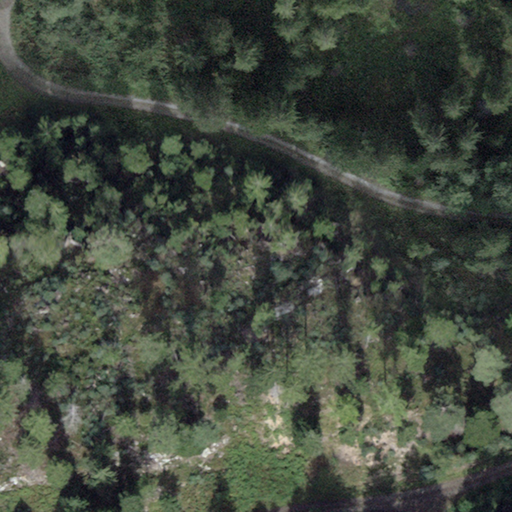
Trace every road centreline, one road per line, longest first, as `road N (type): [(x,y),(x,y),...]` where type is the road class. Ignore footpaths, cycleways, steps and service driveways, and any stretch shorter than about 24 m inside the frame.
road 1 (trunk): [(511,309),(301,186),(44,0)]
road 2 (track): [(0,38),(24,80),(180,118),(348,177),(511,216)]
road 3 (track): [(511,469),(456,492),(320,511)]
